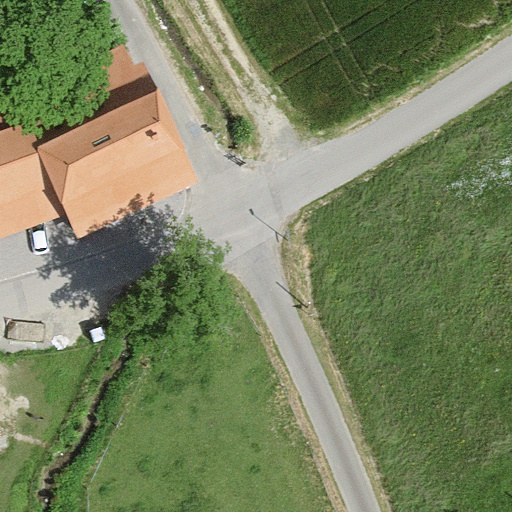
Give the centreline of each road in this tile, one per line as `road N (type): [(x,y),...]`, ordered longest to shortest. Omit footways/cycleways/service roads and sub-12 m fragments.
road 1 (residential): [(355,511),(297,349),(233,208)]
road 2 (unclassified): [(511,50),(392,135),(233,208)]
road 3 (unclassified): [(233,208),(60,282),(0,297)]
road 4 (residential): [(233,208),(122,0)]
